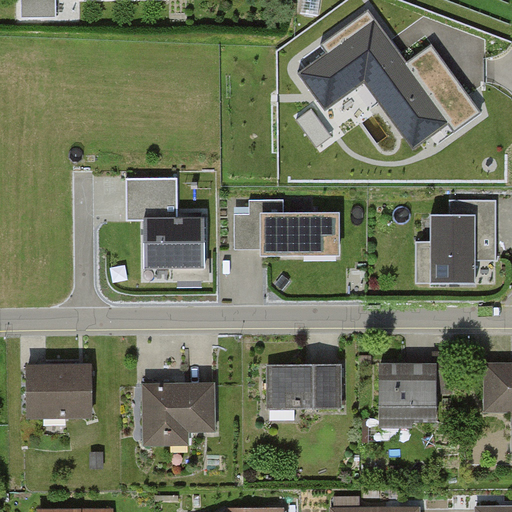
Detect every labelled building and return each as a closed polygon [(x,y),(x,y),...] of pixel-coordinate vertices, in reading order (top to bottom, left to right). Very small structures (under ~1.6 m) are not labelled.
[(57,0),(24,0),(25,18),(58,17),(57,0)] [(178,178),(128,179),(128,210),(164,210),(164,205),(179,204),(178,178)] [(250,219),(236,219),(236,253),(263,253),(263,265),(340,264),(340,220),(285,220),(285,204),(250,205),(250,219)] [(432,292),(478,291),(478,263),(498,263),(498,204),(452,204),(452,223),(433,223),(433,244),(417,244),(417,286),(432,286),(432,292)] [(205,217),(144,219),(145,270),(177,269),(177,280),(207,280),(205,217)] [(436,419),(436,366),(381,366),(381,419),(436,419)] [(90,418),(90,368),(30,367),(30,417),(90,418)] [(341,409),(341,367),(271,368),(271,410),(341,409)] [(511,368),(492,369),(492,415),(511,415),(511,368)] [(215,433),(214,387),(146,388),(147,447),(187,446),(187,434),(215,433)]
